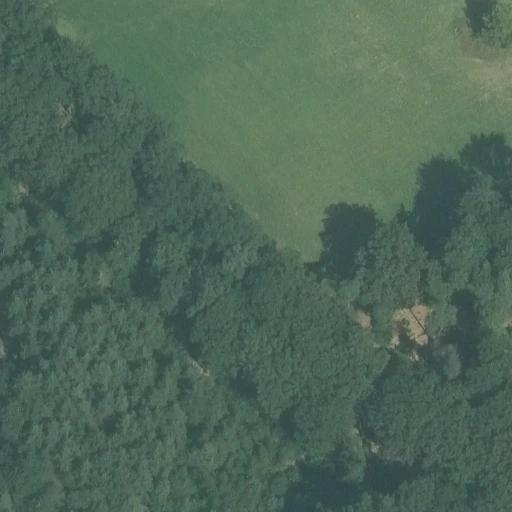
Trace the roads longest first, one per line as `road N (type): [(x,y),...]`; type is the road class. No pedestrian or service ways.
road 1 (track): [(0,104),(389,464),(429,511)]
road 2 (track): [(389,464),(511,510)]
